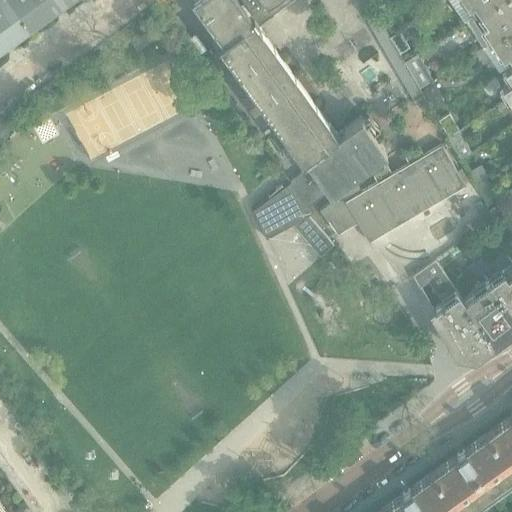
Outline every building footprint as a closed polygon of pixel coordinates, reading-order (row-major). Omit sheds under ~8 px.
[(0,0),(0,43),(29,23),(12,0),(0,0)] [(60,0),(12,0),(29,23),(60,0)] [(295,76),(266,37),(260,29),(261,29),(256,22),(285,0),(192,0),(214,30),(214,29),(222,40),(217,43),(218,45),(220,44),(261,101),(295,76)] [(496,0),(465,0),(475,14),(496,0)] [(511,63),(511,0),(496,0),(475,14),(509,65),(511,63)] [(423,94),(419,89),(404,62),(403,60),(396,48),(373,8),(361,15),(362,16),(363,15),(411,100),(410,100),(411,101),(423,94)] [(433,81),(417,53),(404,62),(419,89),(428,84),(433,81)] [(511,63),(509,65),(506,67),(511,77),(511,78),(503,84),(511,97),(511,63)] [(385,149),(373,133),(360,116),(337,133),(329,123),(329,124),(295,76),(261,101),(302,158),(301,159),(302,160),(305,158),(311,166),(290,182),(307,206),(385,149)] [(438,100),(428,84),(419,89),(423,94),(432,111),(441,105),(438,100)] [(471,150),(458,130),(447,137),(460,158),(471,150)] [(368,238),(463,183),(465,186),(466,185),(441,143),(440,143),(441,145),(423,155),(419,148),(419,147),(404,155),(404,156),(405,156),(409,163),(392,174),(387,166),(388,166),(387,165),(372,174),(373,175),(377,182),(361,191),(355,183),(319,209),(327,220),(329,220),(337,232),(338,233),(349,226),(349,225),(357,221),(369,242),(370,241),(368,238)] [(488,176),(471,150),(460,158),(477,184),(486,177),(488,176)] [(496,194),(486,177),(477,184),(474,185),(484,202),(496,194)] [(307,206),(290,182),(283,187),(281,184),(267,196),(268,197),(252,209),(265,238),(292,224),(320,256),(333,244),(308,215),(312,213),(307,206)] [(491,218),(481,200),(474,204),(484,222),(491,218)] [(419,286),(439,272),(446,281),(450,278),(435,258),(412,275),(419,286)] [(489,268),(482,259),(478,262),(484,272),(489,268)] [(511,325),(511,262),(464,297),(494,339),(510,327),(511,325)] [(484,272),(478,262),(473,266),(480,275),(484,272)] [(494,339),(464,297),(459,290),(449,297),(432,309),(456,351),(473,354),(494,339)] [(511,413),(510,415),(510,416),(488,431),(511,464),(511,413)] [(511,464),(488,431),(465,448),(464,448),(455,455),(434,470),(464,511),(466,511),(468,511),(464,506),(485,491),(488,496),(489,496),(493,501),(496,499),(492,493),(495,491),(492,486),(511,471),(511,472),(511,464)] [(464,511),(434,470),(407,489),(401,494),(379,510),(380,511),(455,511),(458,510),(458,511),(464,511)]
